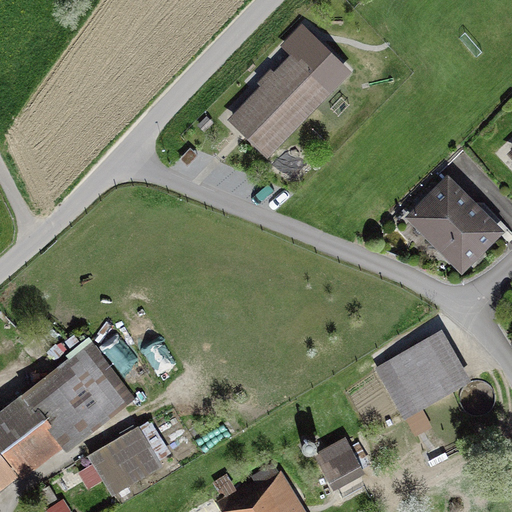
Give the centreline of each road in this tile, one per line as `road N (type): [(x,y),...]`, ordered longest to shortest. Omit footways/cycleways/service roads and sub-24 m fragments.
road 1 (residential): [(125,156),(471,298)]
road 2 (tertiary): [(276,0),(125,156)]
road 3 (tertiary): [(125,156),(0,274)]
